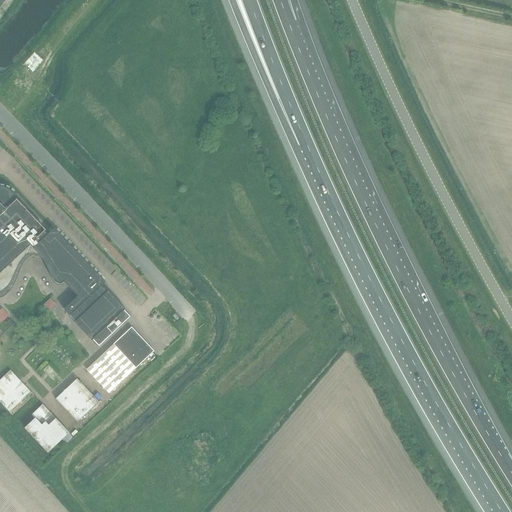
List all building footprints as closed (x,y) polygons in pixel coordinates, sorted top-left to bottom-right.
[(75,322),(75,323),(76,324),(77,324),(91,339),(91,340),(92,341),(93,340),(99,347),(131,317),(124,311),(125,310),(124,308),(123,309),(109,294),(110,293),(108,291),(107,292),(102,286),(106,283),(55,228),(48,235),(45,232),(46,231),(17,200),(16,201),(13,198),(16,195),(14,193),(11,191),(9,190),(6,188),(4,188),(1,187),(0,186),(0,292),(2,292),(3,291),(5,290),(7,288),(8,287),(10,283),(12,281),(19,266),(20,263),(21,261),(24,258),(26,256),(29,255),(33,254),(34,254),(36,254),(38,255),(41,257),(43,259),(45,262),(46,265),(50,273),(52,279),(54,281),(55,282),(57,284),(58,284),(60,284),(61,284),(63,284),(64,283),(78,297),(64,310),(75,322)] [(132,327),(113,345),(87,370),(109,394),(154,351),(152,349),(151,350),(150,349),(151,348),(135,331),(134,332),(133,331),(134,330),(132,327)] [(70,351),(62,358),(70,367),(78,360),(70,351)] [(0,380),(0,401),(13,415),(34,395),(11,371),(0,380)] [(56,399),(78,422),(99,402),(77,379),(56,399)] [(70,433),(42,405),(32,415),(35,419),(24,428),(48,454),(70,433)]
